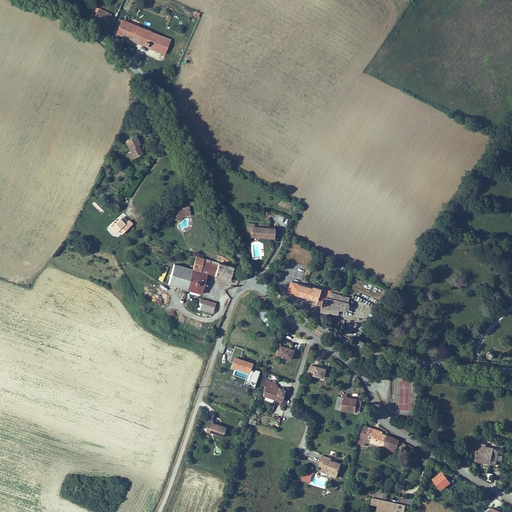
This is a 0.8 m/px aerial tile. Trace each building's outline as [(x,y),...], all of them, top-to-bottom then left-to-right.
[(112,13),(96,5),(90,15),(93,16),(93,17),(106,24),(109,18),(112,13)] [(116,32),(151,47),(157,33),(121,18),(116,32)] [(170,39),(157,33),(151,47),(164,52),(170,39)] [(121,150),(128,157),(134,162),(141,155),(134,148),(136,147),(130,141),(121,150)] [(134,162),(128,157),(126,159),(132,165),(134,162)] [(102,214),(104,211),(94,201),(92,204),(102,214)] [(187,211),(186,208),(181,209),(181,213),(175,217),(178,222),(184,218),(190,216),(189,211),(187,211)] [(126,222),(121,218),(120,218),(116,222),(114,224),(112,222),(109,226),(115,233),(117,231),(121,234),(131,224),(128,220),(126,222)] [(251,231),(251,237),(259,237),(259,235),(263,236),(263,238),(273,239),(274,229),(253,227),(252,227),(251,231)] [(233,268),(196,257),(192,270),(186,291),(202,295),(208,275),(229,282),(233,268)] [(192,270),(174,265),(168,285),(186,291),(192,270)] [(269,271),(266,275),(274,281),(277,277),(269,271)] [(288,291),(308,297),(311,285),(301,282),(291,279),(288,291)] [(308,297),(318,300),(319,296),(348,303),(350,297),(345,296),(345,293),(332,289),(332,291),(322,288),(323,286),(313,284),(313,285),(311,285),(308,297)] [(319,296),(318,300),(318,302),(322,303),(322,306),(320,313),(330,314),(339,315),(340,311),(347,312),(350,309),(350,307),(350,303),(348,303),(319,296)] [(216,304),(200,299),(197,310),(213,315),(216,304)] [(276,327),(262,310),(255,315),(270,332),(276,327)] [(295,352),(280,346),(276,356),(292,362),(295,352)] [(243,350),(235,347),(229,363),(232,364),(231,367),(250,373),(253,364),(240,359),(243,350)] [(327,371),(311,366),(308,376),(324,380),(327,371)] [(250,380),(257,382),(261,370),(254,368),(250,380)] [(263,383),(265,384),(262,393),(266,394),(264,398),(275,402),(275,403),(281,405),(283,400),(285,394),(284,394),(286,388),(280,385),(279,386),(278,385),(278,384),(276,383),(276,382),(265,378),(263,383)] [(347,395),(343,394),(343,398),(337,397),(335,410),(355,414),(357,400),(347,398),(347,395)] [(213,422),(209,421),(206,428),(210,430),(209,432),(223,437),(226,428),(213,424),(213,422)] [(366,441),(382,447),(386,434),(382,432),(383,430),(363,424),(357,443),(365,445),(366,441)] [(393,436),(386,434),(382,447),(382,449),(388,451),(389,449),(393,436)] [(393,436),(389,449),(396,451),(400,438),(393,436)] [(486,448),(481,446),(481,449),(479,449),(478,455),(476,455),(475,461),(495,466),(499,452),(494,451),(494,449),(486,448)] [(321,455),(319,461),(322,462),(321,465),(320,469),(326,471),(326,469),(331,471),(330,474),(337,476),(341,463),(330,460),(330,458),(321,455)] [(301,479),(310,481),(312,474),(314,473),(313,470),(308,472),(303,471),(301,479)] [(440,491),(450,484),(442,473),(432,480),(440,491)] [(406,503),(399,502),(387,499),(388,494),(374,490),(371,504),(377,506),(376,511),(380,511),(396,511),(397,510),(404,511),(406,503)]
